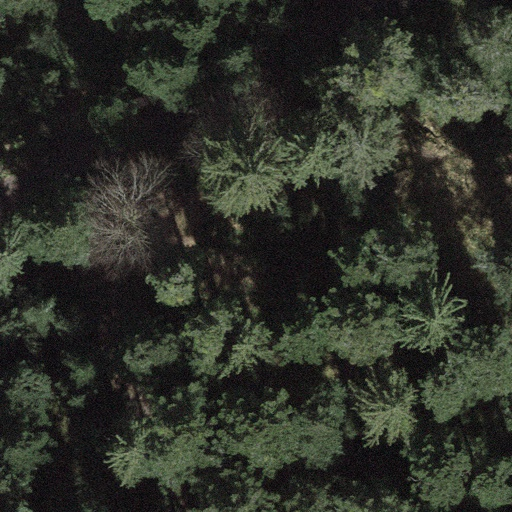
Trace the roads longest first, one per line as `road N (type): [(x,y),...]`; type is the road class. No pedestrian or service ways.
road 1 (track): [(0,242),(396,0)]
road 2 (track): [(208,116),(324,511)]
